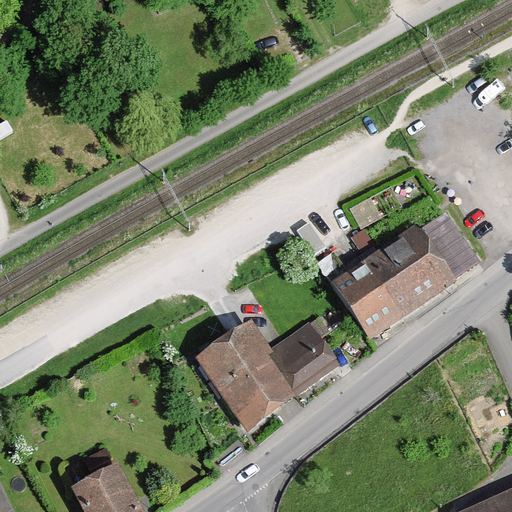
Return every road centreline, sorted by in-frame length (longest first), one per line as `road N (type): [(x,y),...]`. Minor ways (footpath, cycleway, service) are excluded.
road 1 (residential): [(446,0),(0,247)]
road 2 (tertiary): [(236,486),(511,273)]
